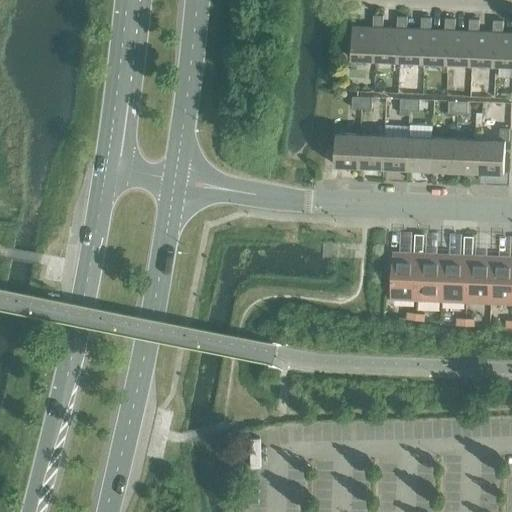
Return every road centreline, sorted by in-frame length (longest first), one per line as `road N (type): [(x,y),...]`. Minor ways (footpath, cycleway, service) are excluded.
road 1 (secondary): [(110,173),(77,340),(26,511)]
road 2 (secondary): [(105,511),(173,186)]
road 3 (residential): [(511,212),(250,195)]
road 4 (secondary): [(173,186),(196,0)]
road 5 (secondary): [(127,0),(110,173)]
road 6 (residential): [(511,7),(342,1)]
